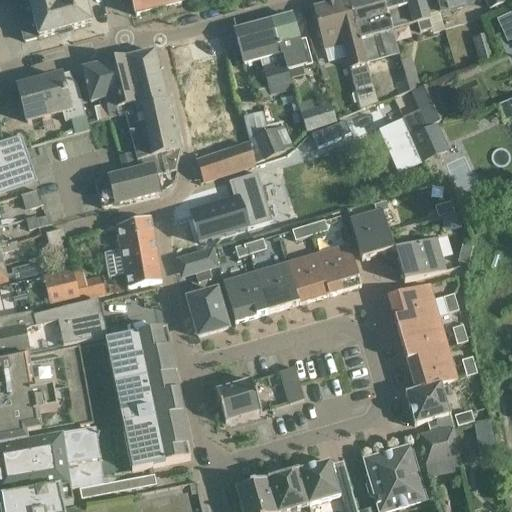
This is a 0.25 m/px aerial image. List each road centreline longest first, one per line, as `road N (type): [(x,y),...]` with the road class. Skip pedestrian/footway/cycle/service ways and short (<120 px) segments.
road 1 (residential): [(184,371),(341,327),(366,340),(384,396),(369,423),(205,469)]
road 2 (residential): [(158,40),(185,149),(185,186),(167,211),(165,256),(184,371)]
road 3 (residential): [(302,0),(158,40)]
road 4 (residential): [(124,49),(0,81)]
